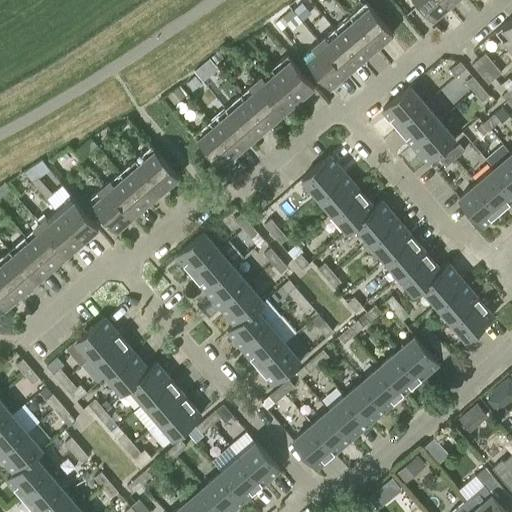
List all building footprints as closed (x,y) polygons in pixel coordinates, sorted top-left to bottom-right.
[(448,5),(443,0),(416,0),(432,18),(448,5)] [(365,1),(349,15),(376,47),(392,33),(365,1)] [(302,2),(294,9),(303,20),(311,13),(302,2)] [(349,15),(333,28),(361,60),(376,47),(349,15)] [(510,47),(511,45),(511,16),(496,30),(510,47)] [(287,24),(282,18),(276,23),(281,30),(287,24)] [(361,60),(333,28),(318,41),(345,73),(361,60)] [(345,73),(318,41),(302,55),(330,87),(345,73)] [(480,73),(493,62),(485,52),(472,64),(480,73)] [(271,67),(298,99),(314,85),(287,53),(271,67)] [(456,76),(465,67),(460,60),(450,69),(456,76)] [(501,72),(493,62),(480,73),(488,83),(501,72)] [(271,67),(255,80),(283,112),(298,99),(271,67)] [(186,82),(192,90),(201,83),(195,75),(186,82)] [(474,90),(480,84),(472,75),(465,81),(474,90)] [(283,112),(255,80),(240,93),(267,125),(283,112)] [(449,82),(429,100),(443,115),(463,97),(449,82)] [(398,125),(425,102),(410,84),(383,108),(398,125)] [(488,94),(480,84),(474,90),(482,100),(488,94)] [(510,104),(511,102),(511,85),(502,95),(510,104)] [(174,102),(184,94),(177,86),(167,93),(174,102)] [(267,125),(240,93),(225,106),(252,138),(267,125)] [(425,102),(398,125),(412,142),(439,119),(425,102)] [(252,138),(225,106),(209,119),(236,151),(252,138)] [(494,113),(484,121),(490,128),(499,119),(494,113)] [(236,151),(209,119),(193,133),(220,165),(236,151)] [(439,119),(412,142),(428,160),(455,137),(439,119)] [(490,128),(484,121),(474,129),(480,136),(490,128)] [(82,158),(97,144),(90,137),(75,151),(82,158)] [(449,151),(455,157),(465,149),(459,142),(449,151)] [(135,157),(162,189),(178,176),(151,144),(135,157)] [(455,157),(449,151),(439,159),(445,166),(455,157)] [(511,153),(511,152),(494,167),(511,188),(511,153)] [(317,194),(344,171),(330,153),(302,177),(317,194)] [(135,157),(120,171),(147,202),(162,189),(135,157)] [(32,181),(48,170),(43,162),(27,173),(32,181)] [(511,188),(494,167),(476,181),(500,209),(511,197),(511,188)] [(147,202),(120,171),(104,184),(132,216),(147,202)] [(359,187),(344,171),(317,194),(331,211),(359,187)] [(64,181),(46,195),(54,204),(71,191),(64,181)] [(500,209),(476,181),(459,197),(482,224),(500,209)] [(0,197),(10,189),(4,183),(0,186),(0,197)] [(132,216),(104,184),(89,197),(116,229),(132,216)] [(374,205),(359,187),(331,211),(348,229),(355,223),(374,205)] [(55,209),(83,241),(99,227),(71,195),(55,209)] [(381,198),(374,205),(355,223),(369,239),(396,216),(381,198)] [(55,209),(40,222),(67,254),(83,241),(55,209)] [(242,228),(249,222),(241,212),(234,218),(242,228)] [(411,233),(396,216),(369,239),(383,256),(411,233)] [(272,233),(279,227),(270,218),(264,223),(272,233)] [(40,222),(24,235),(52,267),(67,254),(40,222)] [(257,232),(249,222),(242,228),(250,237),(257,232)] [(287,237),(279,227),(272,233),(280,243),(287,237)] [(191,270),(218,247),(203,230),(176,253),(191,270)] [(411,233),(383,256),(398,273),(425,250),(411,233)] [(52,267),(24,235),(9,249),(36,281),(52,267)] [(218,247),(191,270),(206,288),(233,265),(218,247)] [(272,262),(279,257),(270,247),(264,253),(272,262)] [(36,281),(9,249),(0,256),(0,269),(21,294),(36,281)] [(440,268),(425,250),(398,273),(414,292),(422,286),(440,268)] [(302,268),(309,262),(300,253),(293,259),(302,268)] [(287,266),(279,257),(272,262),(280,272),(287,266)] [(448,261),(440,268),(422,286),(436,302),(463,278),(448,261)] [(332,271),(326,264),(324,262),(318,267),(326,277),(332,271)] [(248,282),(233,265),(206,288),(221,305),(248,282)] [(21,294),(0,269),(0,301),(5,307),(21,294)] [(341,281),(332,271),(326,277),(334,286),(341,281)] [(478,296),(463,278),(436,302),(450,319),(478,296)] [(263,300),(248,282),(221,305),(236,322),(256,306),(263,300)] [(297,301),(303,295),(295,286),(288,291),(297,301)] [(393,310),(400,304),(392,294),(385,301),(393,310)] [(311,305),(303,295),(297,301),(305,311),(311,305)] [(355,311),(362,306),(354,296),(347,302),(355,311)] [(493,313),(478,296),(450,319),(466,337),(493,313)] [(371,319),(381,311),(375,304),(365,312),(371,319)] [(408,314),(400,304),(393,310),(402,320),(408,314)] [(256,306),(236,322),(228,329),(243,347),(270,323),(256,306)] [(92,355),(119,332),(104,315),(77,338),(92,355)] [(348,327),(353,334),(363,326),(357,319),(348,327)] [(326,336),(333,330),(325,320),(318,326),(326,336)] [(270,323),(243,347),(258,364),(285,341),(270,323)] [(431,344),(438,338),(426,324),(420,330),(431,344)] [(353,334),(348,327),(338,335),(344,342),(353,334)] [(133,349),(119,332),(92,355),(106,372),(133,349)] [(397,350),(420,376),(438,361),(415,334),(397,350)] [(450,352),(438,338),(431,344),(443,358),(450,352)] [(300,358),(285,341),(258,364),(273,382),(300,358)] [(323,348),(313,357),(319,363),(328,355),(323,348)] [(148,367),(133,349),(106,372),(122,391),(130,385),(148,367)] [(420,376),(397,350),(380,364),(403,391),(420,376)] [(319,363),(313,357),(303,365),(309,372),(319,363)] [(24,373),(31,367),(23,358),(16,363),(24,373)] [(148,367),(130,385),(144,401),(171,378),(156,360),(148,367)] [(380,364),(362,379),(385,406),(403,391),(380,364)] [(39,377),(31,367),(24,373),(32,382),(39,377)] [(61,382),(68,377),(60,367),(53,373),(61,382)] [(511,376),(486,389),(493,404),(511,394),(511,376)] [(76,386),(68,377),(61,382),(69,392),(76,386)] [(186,395),(171,378),(144,401),(159,419),(186,395)] [(278,386),(284,393),(294,385),(288,378),(278,386)] [(362,379),(345,394),(368,421),(385,406),(362,379)] [(284,393),(278,386),(269,394),(274,401),(284,393)] [(54,408),(60,402),(52,392),(46,398),(54,408)] [(345,394),(328,409),(351,436),(368,421),(345,394)] [(186,395),(159,419),(174,437),(202,413),(186,395)] [(0,398),(0,422),(12,412),(0,398)] [(96,413),(103,407),(95,398),(88,404),(96,413)] [(488,414),(477,401),(468,409),(479,422),(488,414)] [(60,402),(54,408),(62,418),(69,412),(60,402)] [(111,417),(103,407),(96,413),(105,423),(111,417)] [(215,409),(205,417),(211,424),(221,416),(215,409)] [(351,436),(328,409),(311,424),(334,450),(351,436)] [(0,451),(26,429),(12,412),(0,422),(0,451)] [(211,424),(205,417),(196,425),(201,432),(211,424)] [(334,450),(311,424),(293,439),(316,466),(334,450)] [(26,429),(0,451),(0,454),(14,470),(35,455),(42,448),(26,429)] [(125,447),(132,442),(124,432),(117,438),(125,447)] [(73,451),(80,445),(71,436),(64,441),(73,451)] [(424,446),(439,462),(449,454),(434,437),(424,446)] [(180,438),(171,447),(177,453),(186,445),(180,438)] [(257,440),(239,455),(262,482),(280,467),(257,440)] [(132,442),(125,447),(134,457),(140,451),(132,442)] [(88,455),(80,445),(73,451),(81,461),(88,455)] [(177,453),(171,447),(161,455),(167,462),(177,453)] [(511,454),(504,461),(501,459),(492,467),(511,490),(511,454)] [(35,455),(14,470),(6,477),(22,494),(49,471),(35,455)] [(262,482),(239,455),(221,470),(245,497),(262,482)] [(426,466),(418,456),(398,474),(406,483),(426,466)] [(49,472),(49,471),(22,494),(37,511),(64,488),(64,489),(76,479),(61,462),(49,472)] [(474,508),(477,511),(508,511),(501,504),(511,496),(486,466),(476,474),(491,493),(474,508)] [(146,468),(136,476),(142,483),(152,475),(146,468)] [(227,511),(245,497),(221,470),(204,485),(227,511)] [(102,486),(109,480),(101,471),(94,476),(102,486)] [(142,483),(136,476),(127,485),(132,491),(142,483)] [(109,480),(102,486),(110,495),(117,490),(109,480)] [(227,511),(204,485),(187,499),(197,511),(227,511)] [(71,511),(79,506),(64,489),(64,488),(37,511),(36,511),(71,511)] [(197,511),(187,499),(172,511),(197,511)]
